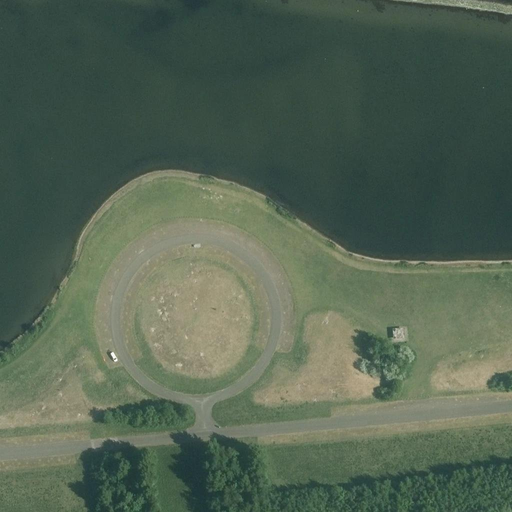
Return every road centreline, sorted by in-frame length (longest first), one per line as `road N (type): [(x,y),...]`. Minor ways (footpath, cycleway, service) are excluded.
road 1 (residential): [(203,399),(243,383),(270,348),(275,327),(268,284),(256,266),(198,238),(141,259),(114,312),(131,368),(183,398)]
road 2 (unclassified): [(204,435),(511,406)]
road 3 (unclassified): [(0,453),(204,435)]
